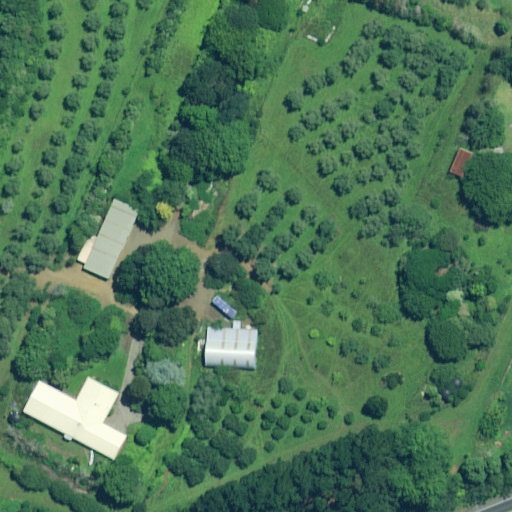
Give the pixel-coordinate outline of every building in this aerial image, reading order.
[(472,155),(459,149),(449,172),(462,178),(472,155)] [(138,210),(114,199),(84,268),(107,279),(138,210)] [(235,312),(217,296),(212,302),(230,318),(235,312)] [(255,330),(205,328),(205,339),(197,339),(197,353),(202,354),(202,367),(253,369),(255,330)] [(118,393),(87,377),(76,400),(40,381),(24,412),(113,459),(125,436),(102,423),(118,393)]
